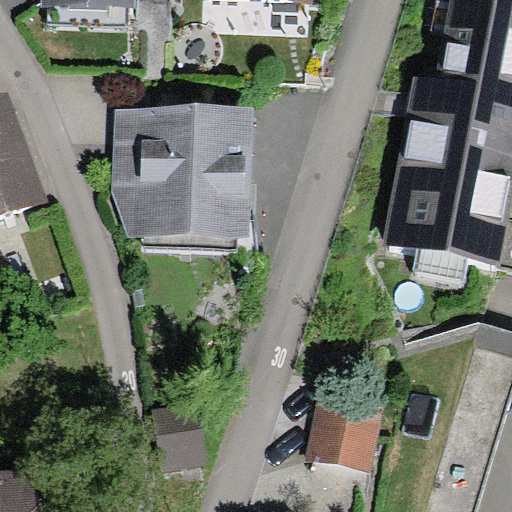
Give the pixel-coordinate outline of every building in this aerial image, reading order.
[(40,0),(39,13),(132,17),(133,0),(40,0)] [(208,0),(208,12),(314,13),(313,0),(208,0)] [(511,8),(465,0),(452,0),(434,95),(416,92),(383,261),(502,283),(505,266),(511,268),(511,8)] [(0,233),(49,215),(7,104),(0,106),(0,233)] [(252,122),(118,119),(114,195),(131,243),(249,246),(250,209),(252,122)] [(473,511),(511,387),(511,365),(472,354),(423,511),(473,511)] [(382,416),(320,403),(308,465),(370,477),(382,416)] [(197,409),(151,416),(161,481),(207,474),(197,409)] [(40,511),(39,475),(0,476),(0,511),(40,511)]
